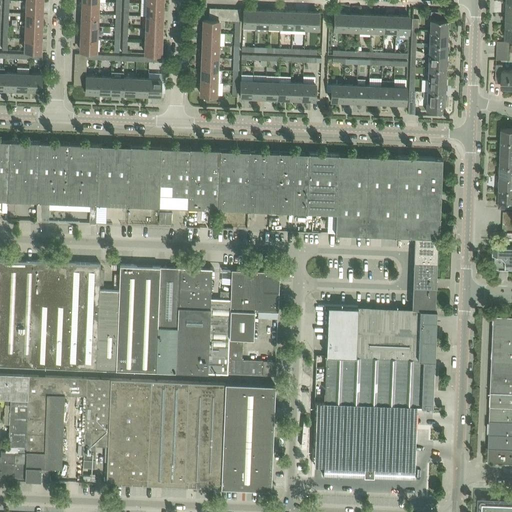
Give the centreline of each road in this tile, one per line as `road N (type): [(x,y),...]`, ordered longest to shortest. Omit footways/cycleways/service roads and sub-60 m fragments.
road 1 (unclassified): [(0,238),(299,249)]
road 2 (tertiary): [(472,133),(177,121)]
road 3 (unclassified): [(290,508),(0,495)]
road 4 (unclassified): [(298,284),(404,288),(406,253),(299,249)]
road 5 (unclassified): [(290,508),(298,284)]
road 6 (tertiary): [(456,511),(467,290)]
road 7 (tertiary): [(467,290),(472,133)]
road 8 (tertiary): [(177,121),(56,116)]
road 9 (residential): [(177,121),(181,0)]
